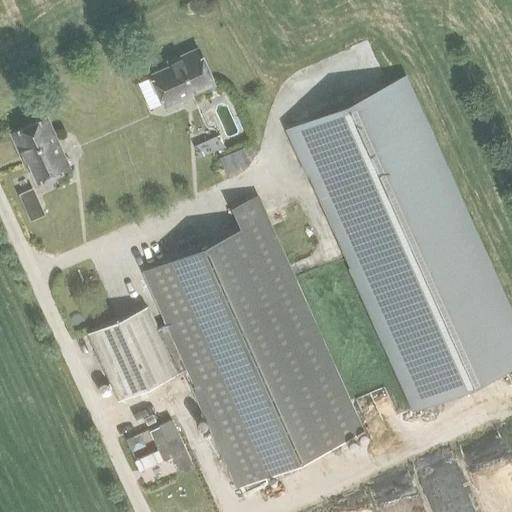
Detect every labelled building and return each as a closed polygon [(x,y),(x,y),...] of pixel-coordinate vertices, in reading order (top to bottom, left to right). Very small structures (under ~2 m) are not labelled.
[(149,75),(163,106),(213,83),(198,49),(167,62),(169,66),(149,75)] [(511,366),(511,311),(406,75),(286,129),(306,174),(348,267),(412,411),(511,366)] [(68,167),(46,117),(11,133),(21,155),(24,154),(37,181),(68,167)] [(219,135),(207,140),(212,152),(224,147),(219,135)] [(228,492),(360,432),(254,196),(230,206),(239,227),(142,271),(156,303),(146,307),(146,306),(87,332),(118,400),(186,369),(216,435),(205,440),(228,492)] [(37,204),(25,210),(30,220),(41,214),(37,204)] [(152,415),(143,419),(147,425),(155,421),(152,415)]
